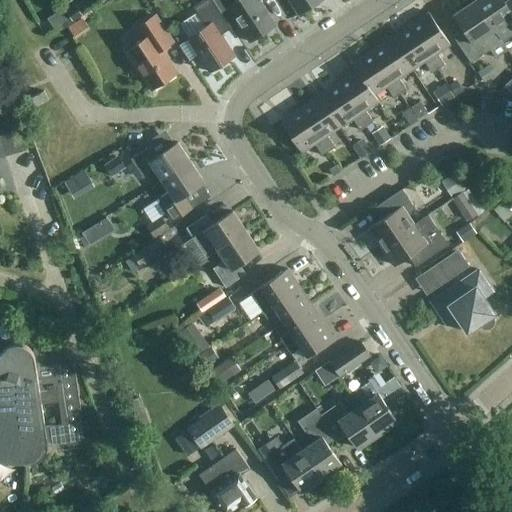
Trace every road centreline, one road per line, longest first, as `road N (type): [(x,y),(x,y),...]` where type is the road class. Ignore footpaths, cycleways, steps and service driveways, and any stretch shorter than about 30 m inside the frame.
road 1 (residential): [(453,428),(310,232)]
road 2 (residential): [(310,232),(472,126),(510,133)]
road 3 (unclassified): [(63,300),(149,511)]
road 4 (residential): [(234,115),(84,115),(42,51)]
road 5 (residential): [(234,115),(245,93),(384,0)]
road 6 (residential): [(310,232),(278,207),(237,143),(234,115)]
road 7 (tertiary): [(337,511),(453,428)]
